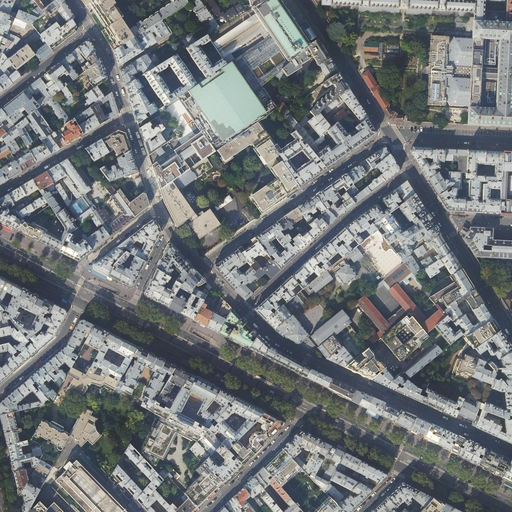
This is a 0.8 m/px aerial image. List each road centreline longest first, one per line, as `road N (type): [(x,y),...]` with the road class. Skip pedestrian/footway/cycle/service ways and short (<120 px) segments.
road 1 (primary): [(511,502),(131,307)]
road 2 (residential): [(244,310),(273,340),(511,452)]
road 3 (primary): [(80,302),(303,416)]
road 4 (residential): [(389,134),(201,266)]
road 5 (residential): [(244,310),(411,169)]
road 6 (tertiary): [(305,0),(389,134)]
road 7 (residential): [(0,191),(127,115)]
road 8 (residential): [(303,416),(206,511)]
road 9 (tertiary): [(442,219),(511,330)]
road 10 (residential): [(389,134),(511,139)]
road 11 (residential): [(0,390),(60,339),(80,302)]
